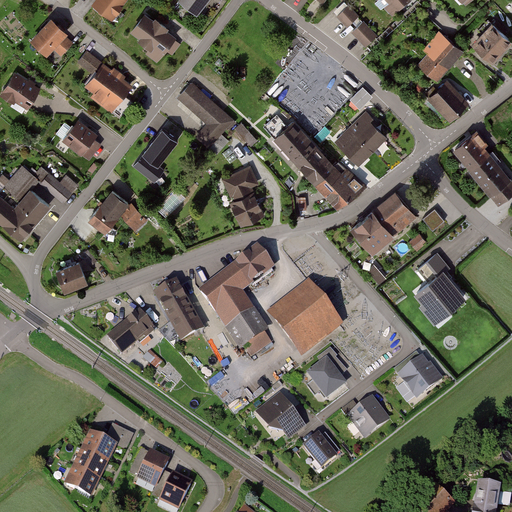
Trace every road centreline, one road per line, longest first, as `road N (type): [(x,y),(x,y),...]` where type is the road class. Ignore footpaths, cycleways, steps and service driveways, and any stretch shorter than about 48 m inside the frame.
road 1 (residential): [(15,337),(210,471),(217,485),(203,511)]
road 2 (residential): [(314,225),(223,245),(71,305),(46,306)]
road 3 (residential): [(314,225),(409,345),(312,427)]
road 4 (residential): [(164,92),(41,252),(34,284),(46,306)]
road 5 (unclassified): [(268,0),(376,84),(421,131),(428,152)]
road 6 (unknown): [(0,45),(135,133)]
road 7 (residential): [(428,152),(358,208),(314,225)]
road 8 (residential): [(164,92),(58,7)]
road 9 (residential): [(428,152),(436,175),(511,246)]
road 10 (track): [(226,511),(260,456),(297,478),(294,486)]
